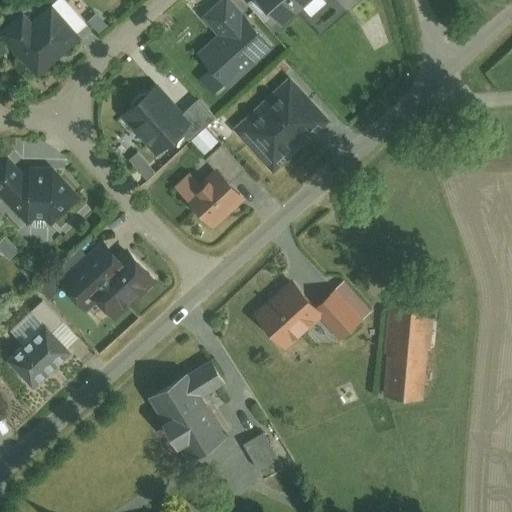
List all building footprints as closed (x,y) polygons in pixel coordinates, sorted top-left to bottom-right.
[(82,35),(79,33),(90,23),(69,0),(62,0),(12,47),(39,75),(82,35)] [(202,51),(226,79),(271,40),(236,0),(214,0),(201,12),(220,35),(202,51)] [(262,0),(282,20),(302,0),(262,0)] [(155,78),(120,111),(156,149),(187,119),(197,130),(217,111),(200,93),(184,108),(155,78)] [(239,132),(273,167),(324,117),(290,82),(239,132)] [(186,194),(210,222),(245,192),(235,180),(246,171),(222,144),(206,158),(215,168),(186,194)] [(8,152),(0,158),(0,191),(26,220),(38,209),(48,220),(80,190),(52,160),(50,161),(25,165),(8,152)] [(107,236),(60,281),(83,305),(100,289),(117,306),(155,270),(131,245),(123,253),(107,236)] [(297,276),(252,311),(275,340),(319,306),(339,331),(359,315),(334,283),(315,298),(297,276)] [(6,354),(30,379),(70,342),(54,325),(62,318),(43,297),(28,311),(39,323),(6,354)] [(427,302),(379,299),(374,390),(421,393),(427,302)] [(200,355),(142,393),(187,462),(220,440),(196,404),(221,387),(200,355)] [(264,434),(245,444),(260,470),(278,460),(264,434)]
